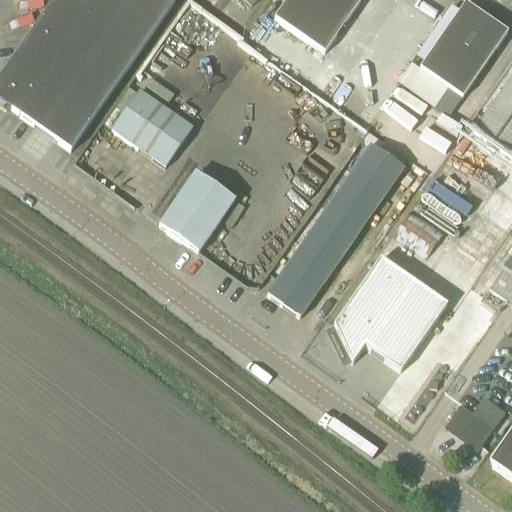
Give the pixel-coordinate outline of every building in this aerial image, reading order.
[(175,5),(167,0),(54,0),(0,78),(0,108),(70,157),(175,5)] [(323,58),(363,0),(289,0),(273,23),(323,58)] [(461,103),(506,37),(464,8),(418,73),(461,103)] [(511,162),(511,78),(473,135),(511,162)] [(164,173),(191,133),(137,96),(110,135),(164,173)] [(412,154),(427,145),(418,131),(404,141),(412,154)] [(299,323),(403,174),(370,151),(266,300),(299,323)] [(197,258),(233,205),(194,178),(157,231),(197,258)] [(425,190),(414,213),(454,232),(465,209),(425,190)] [(511,228),(511,197),(493,190),(482,216),(511,228)] [(427,241),(407,266),(426,280),(437,266),(425,257),(439,238),(416,220),(410,228),(427,241)] [(465,279),(481,288),(495,265),(478,255),(465,279)] [(511,309),(511,262),(490,294),(511,309)] [(363,352),(381,364),(399,377),(446,310),(379,264),(332,330),(351,368),(352,368),(363,352)] [(496,319),(503,311),(480,293),(473,301),(496,319)] [(511,391),(511,370),(496,373),(500,393),(511,391)] [(488,394),(474,403),(487,422),(501,413),(488,394)] [(477,457),(494,433),(460,410),(444,434),(477,457)] [(511,442),(492,471),(511,485),(511,442)]
